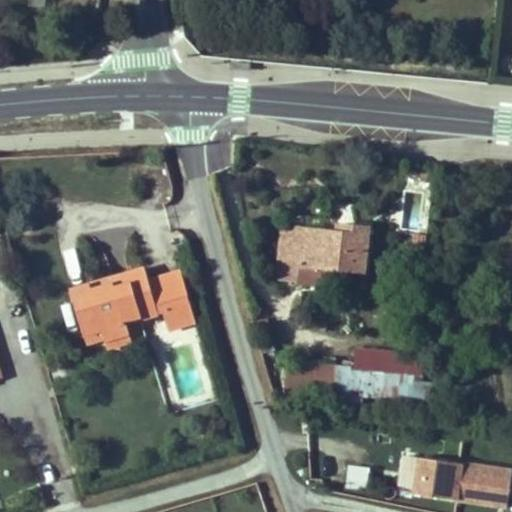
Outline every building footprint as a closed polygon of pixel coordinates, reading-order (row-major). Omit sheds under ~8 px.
[(301,282),(304,268),(367,274),(372,228),(348,225),(347,232),(340,231),(285,226),(280,279),(301,282)] [(425,235),(416,234),(414,246),(423,247),(425,235)] [(105,340),(130,333),(127,323),(157,314),(145,268),(111,278),(113,285),(91,290),(89,284),(71,289),(84,335),(102,330),(105,340)] [(111,278),(89,284),(91,290),(113,285),(111,278)] [(263,336),(270,335),(268,321),(261,322),(263,336)] [(87,345),(105,340),(102,330),(84,335),(87,345)] [(132,341),(130,333),(105,340),(107,347),(132,341)] [(360,350),(358,370),(410,374),(412,354),(360,350)] [(336,403),(339,366),(292,361),(289,398),(336,403)] [(511,471),(400,455),(393,500),(475,511),(507,511),(511,478),(511,471)] [(347,465),(343,489),(366,492),(369,468),(347,465)]
